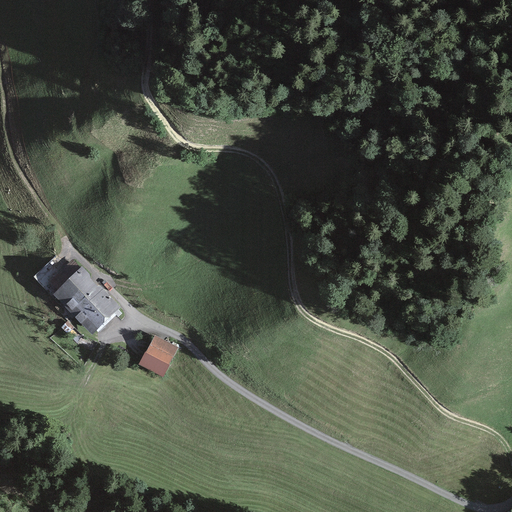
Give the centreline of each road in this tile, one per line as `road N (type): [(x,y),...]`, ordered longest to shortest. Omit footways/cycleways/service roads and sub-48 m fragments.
road 1 (track): [(511,501),(472,505),(332,440),(240,389),(182,339),(142,318),(68,247),(15,162),(0,70)]
road 2 (track): [(148,35),(143,87),(175,138),(245,152),(270,174),(302,310),(389,356),(441,409),(489,430),(511,454)]
